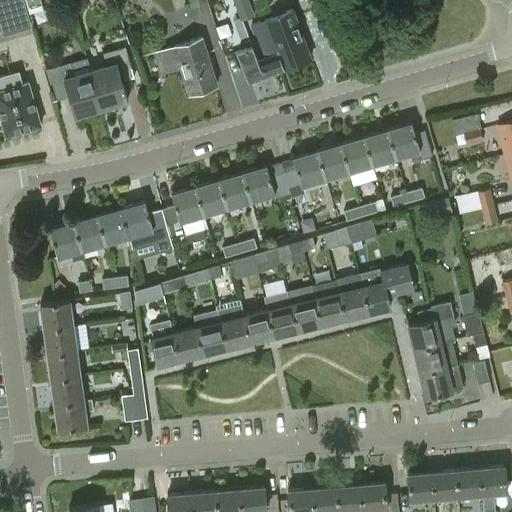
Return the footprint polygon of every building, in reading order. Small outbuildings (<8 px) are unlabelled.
[(231,0),(239,19),(252,14),(246,0),(231,0)] [(30,26),(24,4),(0,11),(0,22),(3,33),(30,26)] [(278,51),(279,55),(285,69),(311,59),(292,10),(251,25),(263,56),(278,51)] [(183,73),(190,94),(217,86),(202,38),(157,53),(165,79),(183,73)] [(250,82),(285,69),(279,55),(259,63),(251,41),(245,43),(247,48),(239,51),(250,82)] [(107,66),(90,71),(101,108),(128,100),(123,81),(134,78),(125,47),(103,54),(107,66)] [(74,115),(101,108),(90,71),(74,76),(71,63),(48,70),(57,100),(68,97),(74,115)] [(0,75),(0,114),(6,134),(41,124),(28,81),(22,83),(19,70),(0,75)] [(452,120),(458,145),(484,138),(477,113),(452,120)] [(511,119),(498,123),(502,138),(511,135),(511,119)] [(388,129),(396,158),(410,153),(412,161),(432,155),(424,130),(415,132),(412,122),(388,129)] [(388,129),(364,136),(373,164),(387,160),(389,168),(398,165),(396,158),(388,129)] [(364,136),(341,143),(349,171),(373,164),(364,136)] [(341,143),(317,149),(326,178),(340,174),(342,183),(352,181),(349,171),(341,143)] [(317,149),(280,161),(291,198),(304,194),(328,187),(326,178),(317,149)] [(280,161),(242,171),(250,200),(253,210),(291,198),(280,161)] [(242,171),(219,178),(227,207),(250,200),(242,171)] [(219,178),(195,185),(204,214),(227,207),(219,178)] [(195,185),(171,192),(175,205),(162,209),(173,247),(171,238),(184,235),(180,221),(204,214),(195,185)] [(423,185),(406,190),(409,200),(426,196),(423,185)] [(461,211),(483,206),(495,203),(491,186),(457,194),(461,211)] [(394,205),(409,200),(406,190),(391,194),(394,205)] [(447,197),(422,204),(426,217),(451,210),(447,197)] [(162,209),(148,213),(145,200),(120,207),(129,236),(132,246),(156,239),(159,251),(173,247),(162,209)] [(376,200),(359,205),(362,215),(379,210),(376,200)] [(495,203),(483,206),(487,222),(499,219),(495,203)] [(347,219),(362,215),(359,205),(344,209),(347,219)] [(120,207),(97,214),(106,243),(129,236),(120,207)] [(329,212),(300,220),(304,233),(332,225),(329,212)] [(97,214),(73,220),(82,250),(106,243),(97,214)] [(84,257),(82,250),(73,220),(49,227),(58,257),(71,253),(73,260),(84,257)] [(361,221),(347,225),(347,227),(349,226),(350,231),(347,232),(348,238),(350,237),(351,241),(352,241),(351,235),(364,232),(361,221)] [(328,247),(351,241),(350,237),(348,238),(347,232),(350,231),(349,226),(347,227),(347,225),(324,233),(328,247)] [(313,236),(298,240),(299,241),(301,240),(302,246),(299,247),(301,251),(302,251),(304,256),(306,255),(305,250),(317,246),(313,236)] [(237,242),(240,251),(257,246),(255,237),(237,242)] [(298,240),(276,247),(281,263),(304,256),(302,251),(301,251),(299,247),(302,246),(301,240),(299,241),(298,240)] [(225,256),(240,251),(237,242),(223,246),(225,256)] [(276,247),(254,254),(255,259),(252,260),(254,266),(255,265),(257,271),(281,263),(276,247)] [(246,274),(257,271),(255,265),(254,266),(252,260),(255,259),(254,254),(242,258),(246,274)] [(206,274),(207,279),(223,274),(220,264),(207,268),(208,273),(206,274)] [(359,274),(369,312),(391,307),(389,298),(411,293),(415,292),(414,291),(409,267),(382,274),(383,280),(363,285),(360,274),(359,274)] [(187,285),(207,279),(206,274),(208,273),(207,268),(184,275),(187,285)] [(115,276),(116,287),(128,285),(127,274),(115,276)] [(369,312),(359,274),(336,280),(346,318),(369,312)] [(103,289),(116,287),(115,276),(102,277),(103,289)] [(507,296),(511,294),(511,277),(503,279),(507,296)] [(66,286),(59,278),(52,284),(59,291),(66,286)] [(164,292),(165,294),(167,300),(178,297),(172,278),(162,282),(163,281),(165,286),(161,287),(163,293),(164,292)] [(79,292),(92,290),(91,279),(78,281),(79,292)] [(346,318),(336,280),(311,286),(321,324),(346,318)] [(137,303),(165,294),(164,292),(163,293),(161,287),(165,286),(163,281),(162,282),(135,290),(137,303)] [(321,324),(311,286),(288,292),(299,330),(321,324)] [(414,291),(415,292),(411,293),(413,302),(424,300),(421,289),(414,291)] [(121,309),(133,307),(131,290),(118,292),(121,309)] [(464,310),(475,308),(472,291),(461,293),(464,310)] [(299,330),(288,292),(264,298),(274,336),(299,330)] [(44,328),(73,324),(82,323),(79,297),(40,302),(44,328)] [(250,342),(239,298),(216,304),(227,347),(250,342)] [(274,336),(264,298),(266,309),(244,315),(240,298),(239,298),(250,342),(274,336)] [(414,349),(452,340),(452,339),(454,338),(450,324),(454,323),(449,301),(430,306),(431,307),(417,310),(417,311),(419,311),(422,320),(408,324),(414,349)] [(194,314),(204,353),(227,347),(216,304),(215,304),(216,309),(194,314)] [(468,335),(473,334),(473,332),(477,330),(478,335),(485,333),(479,311),(463,315),(468,335)] [(181,359),(204,353),(194,314),(193,314),(196,326),(174,332),(180,353),(181,359)] [(181,359),(180,353),(174,332),(173,332),(169,319),(150,323),(153,337),(151,338),(158,364),(181,359)] [(44,328),(47,353),(76,349),(73,324),(44,328)] [(473,332),(473,334),(479,358),(490,355),(485,333),(478,335),(477,330),(473,332)] [(414,349),(420,372),(458,363),(452,340),(414,349)] [(118,352),(127,350),(127,349),(126,343),(111,345),(112,352),(118,352)] [(128,362),(128,368),(141,366),(138,348),(127,349),(127,350),(118,352),(119,363),(128,362)] [(47,353),(50,378),(80,374),(76,349),(47,353)] [(489,380),(484,359),(473,361),(475,372),(478,383),(489,380)] [(463,387),(458,363),(420,372),(426,396),(463,387)] [(141,366),(128,368),(132,393),(144,392),(141,366)] [(50,378),(54,403),(83,399),(80,374),(50,378)] [(144,392),(132,393),(120,395),(124,420),(147,417),(144,392)] [(93,398),(83,399),(54,403),(57,429),(87,425),(85,410),(94,409),(93,398)] [(479,467),(481,493),(482,511),(495,511),(494,492),(506,491),(504,465),(479,467)] [(479,467),(455,469),(457,495),(481,493),(479,467)] [(455,469),(431,471),(433,497),(457,495),(455,469)] [(409,500),(433,497),(431,471),(407,473),(409,500)] [(359,483),(362,510),(361,511),(373,511),(374,509),(386,508),(384,481),(359,483)] [(359,483),(335,485),(337,511),(339,511),(362,510),(359,483)] [(337,511),(335,485),(311,487),(313,511),(337,511)] [(239,488),(240,511),(264,511),(263,486),(239,488)] [(313,511),(311,487),(287,489),(289,511),(313,511)] [(240,511),(239,488),(215,490),(216,511),(240,511)] [(216,511),(215,490),(190,492),(192,511),(216,511)] [(192,511),(190,492),(167,494),(168,511),(192,511)] [(129,511),(155,511),(154,496),(128,499),(129,511)] [(68,511),(97,511),(97,503),(68,507),(68,511)]
